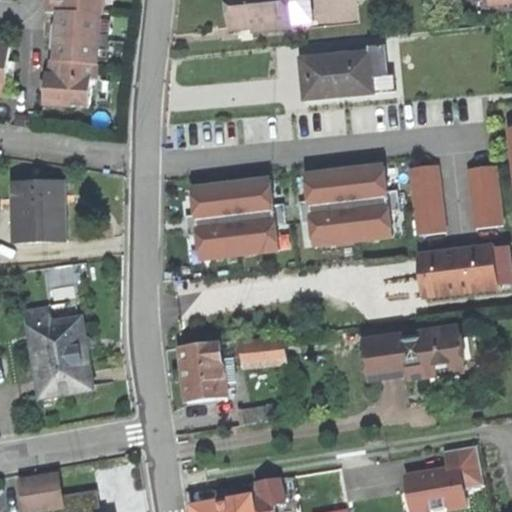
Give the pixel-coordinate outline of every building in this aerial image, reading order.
[(52,48),(56,52),(56,57),(56,62),(52,61),(51,76),(46,76),(46,89),(45,105),(91,108),(92,80),(98,80),(102,0),(45,0),(44,12),(58,13),(58,19),(58,23),(53,27),(52,48)] [(260,20),(290,17),(287,0),(229,0),(232,30),(254,28),(261,27),(260,20)] [(287,0),(290,17),(290,24),(312,22),(309,0),(287,0)] [(261,27),(290,24),(290,17),(260,20),(261,27)] [(291,31),(290,24),(261,27),(261,34),(291,31)] [(8,62),(9,47),(0,46),(0,94),(6,95),(7,81),(8,62)] [(306,100),(390,91),(386,50),(368,52),(367,47),(322,52),(323,58),(301,60),(303,75),(306,100)] [(15,63),(8,62),(7,81),(14,82),(15,72),(15,63)] [(439,168),(411,171),(419,237),(447,234),(439,168)] [(345,173),(308,178),(310,202),(312,222),(315,247),(393,239),(390,213),(388,194),(385,169),(345,173)] [(497,169),(470,172),(476,230),(503,227),(497,169)] [(233,187),(194,191),(197,217),(199,236),(202,261),(280,252),(277,227),(275,208),(272,182),(233,187)] [(15,242),(67,240),(66,213),(65,195),(65,184),(13,186),(14,199),(15,242)] [(399,192),(388,194),(390,213),(401,212),(399,192)] [(310,202),(299,204),(302,223),(312,222),(310,202)] [(285,206),(275,208),(277,227),(287,225),(285,206)] [(189,237),(199,236),(197,217),(187,218),(189,237)] [(511,273),(509,247),(494,249),(498,288),(511,287),(511,273)] [(457,293),(498,288),(494,249),(420,256),(424,296),(457,293)] [(84,319),(39,325),(43,349),(33,350),(37,382),(39,395),(40,401),(94,393),(93,386),(88,354),(86,339),(84,319)] [(404,339),(367,344),(371,380),(409,375),(409,372),(427,370),(428,377),(464,372),(459,332),(421,337),(421,340),(405,343),(404,339)] [(243,345),(246,367),(262,365),(262,362),(303,357),(300,337),(243,345)] [(188,404),(227,399),(226,390),(235,389),(234,381),(226,382),(224,368),(232,367),(231,358),(224,359),(222,345),(182,349),(184,371),(185,381),(188,404)] [(418,378),(428,377),(427,370),(409,372),(409,375),(410,379),(418,378)] [(175,382),(185,381),(184,371),(174,372),(175,377),(175,382)] [(244,426),(275,421),(272,406),(242,410),(244,426)] [(476,486),(488,485),(483,444),(448,448),(450,465),(404,471),(409,511),(427,511),(479,506),(476,486)] [(64,508),(63,498),(59,476),(45,478),(23,482),(27,511),(40,511),(45,511),(64,508)] [(253,498),(254,511),(275,511),(274,506),(285,504),(281,479),(259,483),(261,497),(253,498)] [(100,511),(98,492),(63,498),(64,508),(45,511),(44,511),(100,511)] [(195,511),(254,511),(253,498),(194,508),(195,511)]
